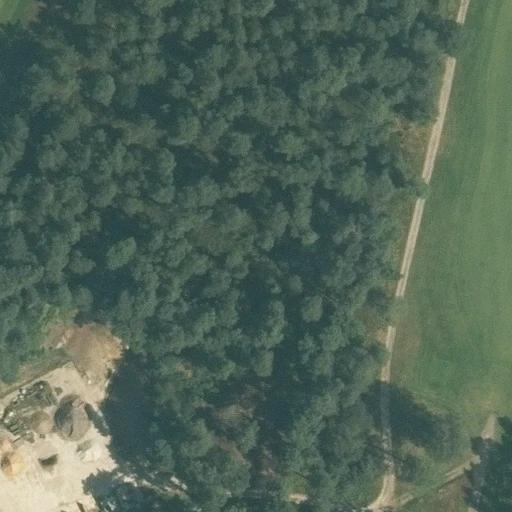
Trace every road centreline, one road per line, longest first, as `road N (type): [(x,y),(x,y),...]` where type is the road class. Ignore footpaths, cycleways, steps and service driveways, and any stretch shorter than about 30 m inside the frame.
road 1 (track): [(379,511),(384,397),(420,164),(461,0)]
road 2 (track): [(54,511),(64,504),(216,492),(256,492),(340,511)]
